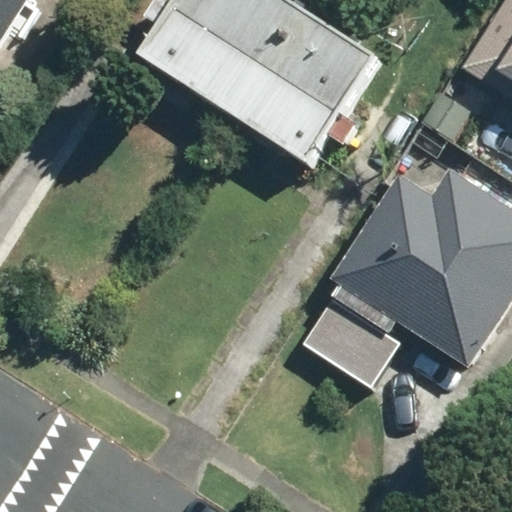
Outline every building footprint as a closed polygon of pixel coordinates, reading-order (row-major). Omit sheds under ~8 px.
[(0,0),(0,58),(37,0),(0,0)] [(187,0),(147,62),(315,169),(383,63),(284,0),(187,0)] [(511,1),(467,72),(511,101),(511,1)] [(413,126),(380,106),(345,163),(379,183),(413,126)] [(511,209),(458,175),(441,201),(408,180),(340,285),(477,373),(511,318),(511,209)] [(409,349),(341,303),(311,346),(379,393),(409,349)]
